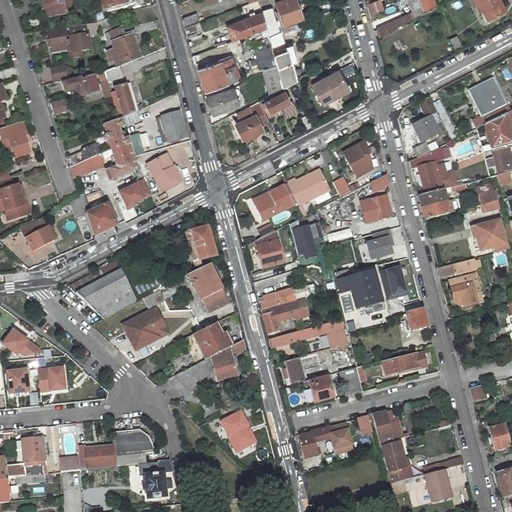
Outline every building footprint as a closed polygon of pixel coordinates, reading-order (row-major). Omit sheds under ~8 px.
[(42,0),(47,16),(66,13),(65,9),(72,8),(64,0),(42,0)] [(105,0),(108,10),(125,4),(123,0),(105,0)] [(295,22),(303,19),(295,0),(284,0),(275,3),(278,11),(276,12),(282,28),(296,23),(295,22)] [(377,0),(368,3),(372,14),(386,9),(382,0),(377,0)] [(432,0),(416,0),(419,10),(377,30),(379,37),(434,8),(432,0)] [(482,7),(485,14),(489,24),(507,15),(499,0),(475,0),(472,2),(476,10),(482,7)] [(482,7),(476,10),(479,16),(485,14),(482,7)] [(271,8),(261,11),(262,14),(266,29),(268,37),(279,33),(271,8)] [(253,13),(249,15),(250,18),(235,23),(241,38),(266,29),(262,14),(254,17),(253,13)] [(197,23),(194,15),(182,20),(184,28),(197,23)] [(200,31),(197,23),(184,28),(186,37),(200,31)] [(226,27),(232,42),(241,38),(235,23),(226,27)] [(85,25),(68,27),(72,52),(89,49),(85,25)] [(109,58),(112,57),(113,61),(118,59),(120,66),(140,58),(132,35),(123,38),(119,27),(108,31),(114,49),(107,52),(109,58)] [(52,53),(66,51),(63,30),(48,32),(49,40),(48,40),(49,48),(51,47),(52,53)] [(268,37),(270,43),(271,47),(283,42),(280,32),(279,33),(268,37)] [(462,47),(457,36),(451,39),(456,50),(462,47)] [(276,66),(273,56),(271,47),(270,43),(253,49),(261,71),(276,66)] [(293,59),(292,54),(288,56),(287,51),(273,56),(276,66),(282,88),(284,87),(295,81),(289,61),(293,59)] [(219,61),(224,60),(223,57),(196,66),(197,69),(219,61)] [(230,70),(223,73),(219,61),(197,69),(203,91),(228,83),(234,79),(230,70)] [(276,66),(261,71),(268,95),(282,88),(276,66)] [(64,67),(51,69),(54,83),(67,80),(64,67)] [(120,77),(116,67),(109,70),(103,72),(106,81),(120,77)] [(338,70),(312,84),(322,104),(348,90),(338,70)] [(106,81),(103,72),(97,73),(103,94),(109,92),(106,81)] [(76,90),(78,97),(99,92),(94,74),(62,83),(64,93),(76,90)] [(508,112),(492,78),(467,90),(473,102),(480,115),(476,117),(472,119),(476,128),(484,124),(508,112)] [(134,112),(132,106),(125,84),(113,88),(114,91),(109,92),(118,119),(121,118),(134,112)] [(276,112),(275,112),(274,109),(284,104),(288,102),(283,93),(286,92),(284,87),(282,88),(268,95),(258,101),(263,112),(265,111),(268,116),(276,112)] [(223,108),(235,104),(231,91),(207,98),(211,114),(223,111),(223,108)] [(428,97),(418,103),(426,117),(430,115),(435,124),(438,123),(440,126),(442,124),(428,97)] [(438,100),(433,103),(452,140),(457,137),(438,100)] [(67,111),(66,101),(50,104),(52,114),(67,111)] [(254,127),(259,125),(267,120),(263,112),(258,101),(236,112),(241,121),(235,124),(243,139),(257,131),(254,127)] [(143,108),(141,102),(132,106),(134,112),(143,108)] [(480,115),(473,102),(469,104),(476,117),(480,115)] [(511,118),(511,109),(508,112),(484,124),(491,149),(511,144),(507,120),(511,118)] [(164,142),(186,136),(178,111),(161,116),(165,126),(159,128),(164,142)] [(121,118),(118,119),(103,124),(106,134),(103,135),(105,141),(108,140),(111,149),(129,143),(126,137),(123,138),(120,127),(123,126),(121,118)] [(308,118),(302,121),(306,128),(312,126),(308,118)] [(25,135),(20,122),(0,128),(0,140),(4,152),(10,149),(13,157),(28,152),(22,136),(25,135)] [(364,142),(342,153),(352,171),(358,167),(362,174),(371,169),(364,142)] [(427,152),(430,151),(425,142),(413,148),(418,157),(426,153),(427,152)] [(99,154),(94,143),(82,147),(80,152),(72,155),(71,151),(64,154),(68,166),(99,154)] [(108,180),(133,167),(135,166),(129,143),(111,149),(109,149),(112,156),(109,157),(110,161),(113,161),(115,166),(104,171),(108,180)] [(507,170),(511,168),(511,158),(509,146),(491,151),(498,174),(507,171),(507,170)] [(439,159),(436,150),(427,152),(430,162),(439,159)] [(103,166),(102,161),(105,160),(102,153),(99,154),(68,166),(72,178),(103,166)] [(418,157),(409,161),(411,169),(417,165),(420,175),(416,176),(418,185),(423,184),(424,191),(436,188),(436,190),(442,188),(448,187),(442,162),(430,165),(429,162),(426,153),(418,157)] [(172,167),(166,154),(162,156),(168,169),(172,167)] [(179,180),(172,167),(168,169),(162,156),(146,164),(159,191),(179,180)] [(133,167),(139,179),(141,177),(135,166),(133,167)] [(358,167),(352,171),(355,178),(362,174),(358,167)] [(0,181),(9,178),(6,168),(0,170),(0,181)] [(299,205),(330,188),(319,168),(296,181),(295,179),(287,183),(299,205)] [(507,171),(498,174),(497,174),(499,183),(510,180),(507,171)] [(383,186),(389,184),(386,174),(370,182),(372,191),(377,190),(376,187),(383,186)] [(345,177),(335,181),(340,196),(351,192),(345,177)] [(12,187),(9,178),(0,181),(0,199),(0,201),(4,211),(7,221),(29,214),(26,204),(24,205),(17,185),(12,187)] [(151,194),(143,179),(118,192),(127,209),(135,205),(133,203),(151,194)] [(19,185),(17,185),(24,205),(26,204),(19,185)] [(283,186),(268,194),(269,197),(254,205),(262,222),(294,205),(283,186)] [(436,190),(418,195),(421,207),(445,201),(442,188),(436,190)] [(494,190),(478,195),(479,198),(463,202),(465,209),(481,204),(497,200),(494,190)] [(91,194),(93,203),(103,201),(101,192),(91,194)] [(268,194),(253,202),(254,205),(269,197),(268,194)] [(386,196),(382,197),(387,218),(392,216),(386,196)] [(82,197),(79,198),(84,214),(92,236),(115,225),(105,204),(88,211),(82,197)] [(382,197),(361,202),(361,203),(366,223),(387,218),(382,197)] [(79,198),(69,203),(74,218),(84,214),(79,198)] [(499,208),(497,200),(481,204),(483,212),(499,208)] [(421,207),(424,220),(449,213),(445,201),(421,207)] [(41,217),(19,229),(31,251),(56,239),(48,224),(46,226),(41,217)] [(299,227),(297,219),(289,223),(297,253),(313,248),(311,239),(322,236),(318,222),(299,227)] [(504,243),(498,220),(475,226),(482,249),(504,243)] [(272,232),(273,231),(270,225),(258,230),(262,237),(272,232)] [(209,262),(208,257),(214,255),(206,226),(189,230),(191,238),(186,240),(193,267),(209,262)] [(326,235),(329,243),(354,237),(351,228),(326,235)] [(365,244),(370,259),(392,253),(389,245),(387,238),(390,237),(388,229),(371,234),(373,241),(365,244)] [(259,245),(256,246),(261,268),(284,261),(278,240),(276,240),(272,232),(262,237),(256,240),(259,245)] [(474,258),(437,267),(439,276),(457,272),(457,273),(476,268),(474,258)] [(75,291),(120,268),(115,260),(68,284),(75,291)] [(227,302),(208,265),(189,274),(208,311),(227,302)] [(75,291),(103,318),(137,301),(120,268),(75,291)] [(379,273),(386,299),(405,294),(398,268),(379,273)] [(348,269),(335,273),(340,292),(350,290),(355,308),(381,301),(373,271),(350,277),(348,269)] [(475,275),(470,277),(474,295),(479,294),(475,275)] [(460,296),(462,304),(463,306),(479,301),(481,298),(479,294),(474,295),(470,277),(449,282),(453,298),(460,296)] [(142,298),(159,290),(164,287),(161,281),(139,292),(141,298),(142,298)] [(271,306),(295,300),(292,289),(263,296),(264,300),(259,301),(261,309),(271,306)] [(142,298),(147,308),(163,299),(159,290),(142,298)] [(458,305),(462,304),(460,296),(453,298),(454,302),(458,305)] [(295,300),(271,306),(273,311),(262,314),(267,333),(278,330),(275,321),(295,316),(295,318),(308,315),(303,298),(295,300)] [(122,325),(134,349),(158,336),(154,328),(162,324),(154,308),(122,325)] [(426,326),(422,309),(405,314),(406,318),(400,319),(404,332),(426,326)] [(269,339),(271,348),(343,328),(340,318),(269,339)] [(219,337),(212,323),(194,333),(202,348),(199,350),(204,359),(210,356),(225,348),(219,337)] [(162,324),(154,328),(158,336),(166,332),(162,324)] [(386,326),(386,335),(399,335),(400,327),(386,326)] [(38,349),(12,330),(2,344),(16,354),(18,351),(23,354),(35,353),(38,349)] [(194,333),(189,335),(201,361),(204,359),(199,350),(202,348),(194,333)] [(219,337),(225,348),(228,347),(223,335),(219,337)] [(228,347),(225,348),(210,356),(217,381),(235,376),(230,355),(245,351),(242,339),(228,347)] [(380,363),(383,374),(400,370),(401,372),(427,365),(423,352),(396,359),(395,359),(380,363)] [(304,367),(300,368),(298,358),(284,361),(286,369),(283,370),(285,378),(288,377),(290,383),(303,380),(301,373),(306,372),(304,367)] [(363,365),(358,367),(362,382),(367,380),(363,365)] [(64,388),(62,367),(37,369),(39,391),(64,388)] [(361,391),(355,367),(340,371),(346,395),(361,391)] [(6,371),(9,393),(12,393),(25,391),(28,391),(26,369),(6,371)] [(165,379),(203,414),(211,410),(185,369),(165,379)] [(309,385),(313,401),(332,396),(328,380),(325,380),(323,376),(309,380),(311,384),(309,385)] [(481,385),(469,388),(472,400),(484,397),(481,385)] [(234,450),(252,441),(244,425),(246,424),(238,409),(218,420),(234,450)] [(387,410),(373,414),(381,443),(399,438),(398,436),(395,421),(390,422),(389,419),(387,410)] [(370,431),(366,416),(358,418),(362,433),(370,431)] [(311,433),(299,436),(305,458),(317,455),(315,447),(314,443),(317,442),(330,438),(335,454),(352,449),(345,422),(310,431),(311,433)] [(244,425),(252,441),(254,439),(246,424),(244,425)] [(503,424),(489,427),(495,455),(510,451),(503,424)] [(143,452),(152,451),(150,442),(146,435),(137,428),(110,431),(113,456),(143,452)] [(33,475),(43,474),(42,464),(44,464),(41,437),(21,439),(23,464),(6,466),(7,477),(15,477),(33,475)] [(400,442),(381,447),(391,483),(406,479),(409,478),(410,478),(404,458),(400,442)] [(114,466),(110,445),(77,449),(80,470),(114,466)] [(144,462),(143,452),(113,456),(115,466),(138,463),(144,462)] [(61,472),(80,470),(79,467),(78,456),(60,459),(61,472)] [(408,457),(404,458),(410,478),(413,477),(408,457)] [(461,457),(448,460),(448,461),(450,467),(463,464),(461,457)] [(144,462),(138,463),(139,475),(144,475),(145,483),(142,484),(142,489),(145,489),(146,498),(164,496),(163,489),(171,488),(170,479),(163,480),(162,473),(171,472),(167,460),(148,462),(144,462)] [(450,467),(448,461),(438,463),(440,470),(444,469),(448,468),(450,467)] [(511,494),(511,466),(496,470),(503,497),(507,495),(511,494)] [(440,470),(423,474),(430,502),(451,496),(447,479),(444,469),(440,470)] [(406,479),(391,483),(394,493),(407,489),(406,479)]
